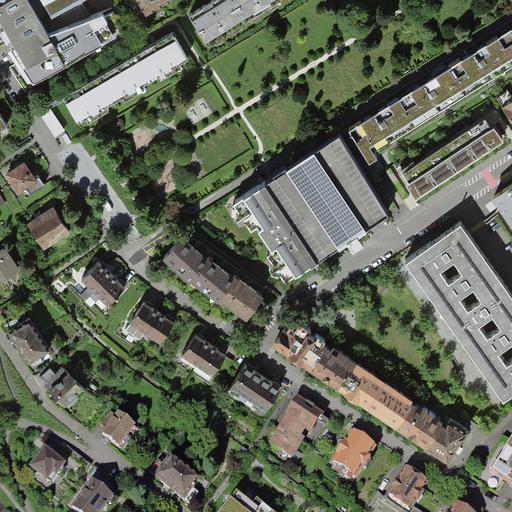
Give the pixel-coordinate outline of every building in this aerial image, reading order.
[(40,21),(28,0),(0,0),(0,33),(33,82),(127,29),(114,8),(47,32),(44,27),(40,21)] [(76,0),(28,0),(40,21),(76,0)] [(132,0),(144,19),(177,1),(176,0),(132,0)] [(211,0),(190,14),(208,43),(276,0),(211,0)] [(511,63),(511,26),(348,127),(368,160),(377,155),(373,149),(511,63)] [(78,125),(193,57),(175,28),(60,95),(78,125)] [(511,95),(501,103),(511,119),(511,95)] [(66,129),(51,106),(40,112),(55,135),(66,129)] [(0,133),(9,128),(0,114),(0,133)] [(443,148),(400,176),(416,201),(504,143),(494,129),(493,130),(485,120),(443,148)] [(67,133),(62,135),(68,144),(72,141),(67,133)] [(340,139),(266,188),(318,266),(340,251),(347,246),(353,255),(364,248),(358,240),(380,225),(389,219),(340,139)] [(4,172),(17,193),(39,181),(26,159),(4,172)] [(511,187),(492,201),(511,229),(511,187)] [(318,266),(266,188),(244,202),(242,200),(234,207),(251,233),(256,229),(273,254),(268,258),(272,266),(270,271),(273,278),(279,278),(281,276),(286,283),(294,278),(296,280),(311,269),(312,271),(318,266)] [(27,221),(43,248),(70,232),(54,205),(27,221)] [(511,390),(511,290),(459,217),(402,257),(503,397),(511,390)] [(206,256),(183,234),(164,255),(189,278),(191,275),(206,256)] [(18,271),(3,247),(0,249),(0,278),(1,281),(18,271)] [(234,272),(208,252),(206,256),(191,275),(217,296),(219,293),(234,272)] [(80,279),(93,293),(113,274),(99,261),(80,279)] [(265,289),(236,269),(234,272),(219,293),(248,314),(265,289)] [(113,274),(93,293),(106,306),(125,287),(113,274)] [(133,318),(146,328),(160,310),(146,300),(133,318)] [(160,310),(146,328),(161,340),(175,321),(160,310)] [(7,332),(17,347),(39,332),(29,317),(7,332)] [(276,346),(446,458),(465,430),(295,317),(276,346)] [(181,353),(197,364),(212,342),(197,331),(181,353)] [(39,332),(17,347),(27,362),(49,347),(39,332)] [(212,342),(197,364),(212,375),(227,353),(212,342)] [(230,387),(247,399),(265,374),(248,362),(230,387)] [(56,372),(50,366),(38,378),(64,405),(85,385),(65,364),(56,372)] [(265,374),(247,399),(265,412),(283,387),(265,374)] [(326,416),(299,398),(268,443),(293,460),(304,443),(301,441),(307,431),(313,435),(326,416)] [(138,428),(120,413),(100,436),(118,451),(138,428)] [(375,450),(352,435),(331,465),(354,481),(375,450)] [(495,462),(490,470),(511,484),(511,439),(497,463),(495,462)] [(50,485),(65,465),(44,448),(28,469),(50,485)] [(154,477),(167,488),(183,470),(170,459),(154,477)] [(410,511),(429,481),(405,467),(387,499),(409,511),(410,511)] [(183,470),(167,488),(181,500),(197,481),(183,470)] [(120,502),(93,481),(72,507),(77,511),(102,511),(107,507),(113,511),(120,502)] [(252,507),(235,493),(220,511),(272,511),(257,500),(252,507)] [(474,511),(459,502),(452,511),(474,511)]
